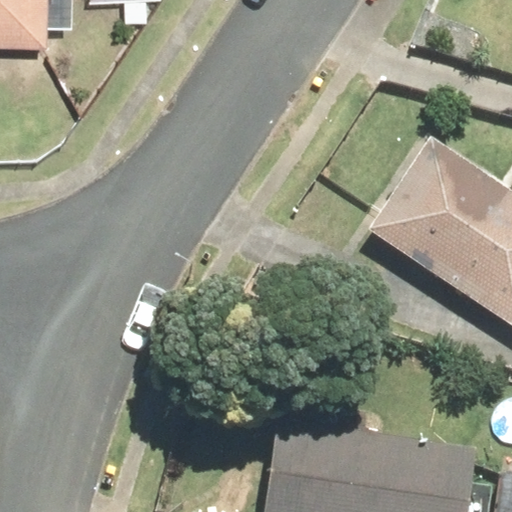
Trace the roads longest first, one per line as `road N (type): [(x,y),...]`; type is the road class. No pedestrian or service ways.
road 1 (residential): [(285,0),(110,288)]
road 2 (residential): [(110,288),(56,433),(42,511)]
